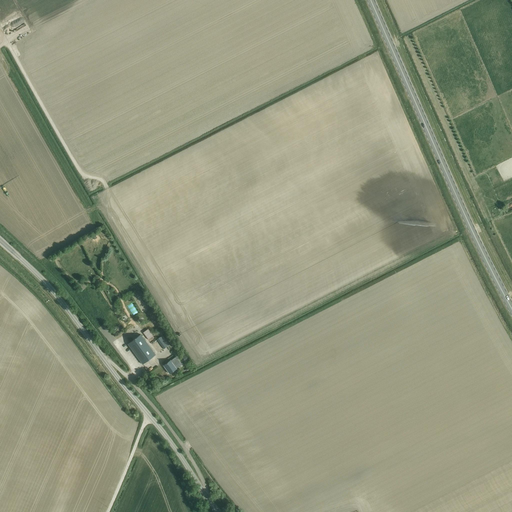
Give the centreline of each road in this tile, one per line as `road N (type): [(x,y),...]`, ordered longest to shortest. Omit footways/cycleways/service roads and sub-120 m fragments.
road 1 (unclassified): [(219,511),(63,303),(0,240)]
road 2 (primary): [(511,310),(370,0)]
road 3 (track): [(0,46),(7,42),(81,172),(106,186)]
